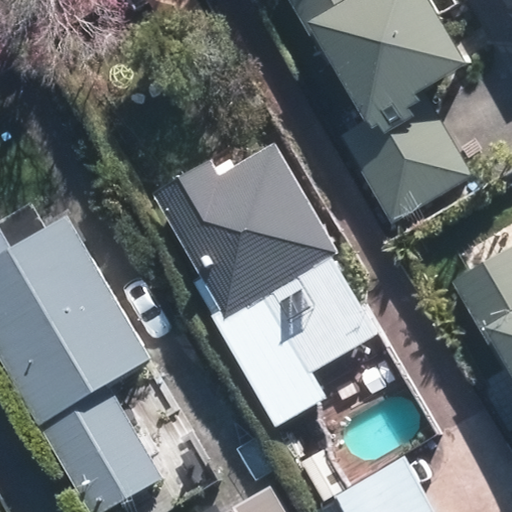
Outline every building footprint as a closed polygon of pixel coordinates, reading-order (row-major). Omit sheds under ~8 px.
[(475,68),(434,0),(293,0),(333,68),(338,64),(373,122),(344,140),(394,228),(477,180),(428,95),(475,68)] [(198,284),(281,427),(333,398),(319,374),(383,337),(337,258),(344,254),(283,146),(226,179),(216,161),(160,194),(208,278),(198,284)] [(0,350),(93,511),(114,511),(169,480),(116,387),(159,363),(75,216),(53,229),(38,205),(4,225),(0,218),(0,350)] [(511,252),(459,284),(510,370),(511,369),(511,252)] [(307,463),(328,500),(351,487),(330,450),(307,463)] [(440,511),(409,456),(340,495),(342,501),(324,511),(440,511)] [(292,511),(278,486),(233,511),(292,511)]
